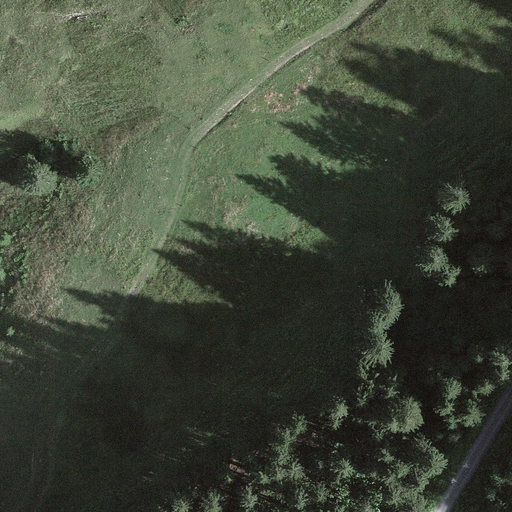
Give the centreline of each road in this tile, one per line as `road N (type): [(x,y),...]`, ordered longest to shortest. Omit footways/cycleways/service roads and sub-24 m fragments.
road 1 (track): [(107,341),(171,221),(193,140),(284,58),(368,0)]
road 2 (track): [(511,392),(442,511)]
